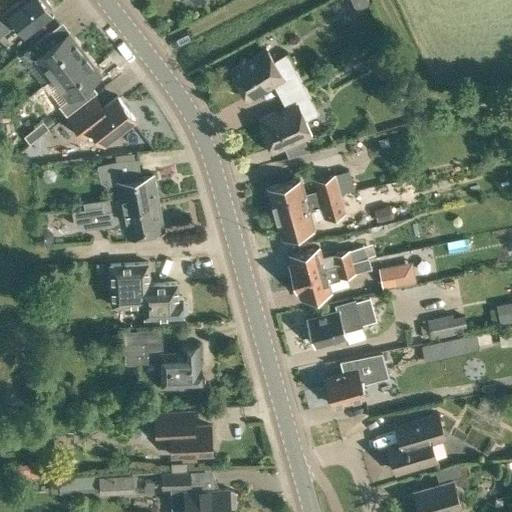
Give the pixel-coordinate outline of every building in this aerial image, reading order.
[(18,0),(0,14),(0,36),(0,37),(17,24),(25,35),(54,12),(52,9),(54,8),(48,0),(18,0)] [(55,75),(84,52),(68,31),(58,40),(50,31),(19,54),(27,64),(37,57),(44,65),(46,63),(54,74),(55,75)] [(390,43),(368,53),(379,77),(401,67),(390,43)] [(280,95),(303,83),(287,52),(275,60),(267,47),(230,70),(248,99),(274,83),(280,95)] [(101,73),(84,52),(55,75),(54,74),(42,84),(52,97),(62,89),(69,97),(59,105),(67,115),(98,91),(90,82),(101,73)] [(303,83),(280,95),(286,107),(259,119),(272,150),(284,145),(289,157),(310,150),(304,136),(312,133),(306,119),(319,113),(303,83)] [(135,118),(118,96),(104,107),(97,98),(70,118),(84,136),(94,129),(104,142),(135,118)] [(0,118),(10,111),(4,103),(0,106),(0,118)] [(387,136),(379,138),(381,145),(389,143),(387,136)] [(89,200),(83,201),(84,208),(102,207),(103,212),(123,208),(158,201),(152,173),(141,176),(138,157),(115,160),(98,163),(101,181),(107,185),(118,183),(121,197),(112,198),(112,197),(112,196),(98,199),(89,200)] [(276,216),(343,197),(341,192),(356,188),(350,169),(336,173),(336,172),(314,179),(317,189),(305,192),(300,177),(268,186),(276,216)] [(343,197),(276,216),(281,235),(314,226),(310,210),(322,207),(324,218),(347,211),(343,197)] [(84,208),(71,210),(74,223),(78,225),(88,224),(88,228),(114,224),(113,221),(125,219),(128,234),(128,235),(163,228),(158,201),(123,208),(103,212),(102,207),(84,208)] [(377,222),(393,217),(390,204),(373,209),(377,222)] [(319,247),(290,255),(292,263),(290,263),(295,280),(357,263),(370,260),(368,256),(366,257),(363,246),(350,249),(350,248),(333,253),(321,256),(319,247)] [(151,283),(150,260),(109,262),(111,306),(144,305),(145,316),(183,314),(188,310),(188,299),(182,296),(178,296),(177,281),(151,283)] [(357,263),(295,280),(298,291),(299,290),(301,297),(331,289),(328,280),(346,275),(356,272),(371,267),(370,260),(357,263)] [(405,261),(378,266),(382,287),(409,282),(405,261)] [(377,319),(370,295),(356,299),(355,297),(334,303),(336,310),(308,318),(309,322),(306,322),(311,342),(315,341),(316,345),(346,336),(348,342),(365,337),(362,326),(363,325),(363,323),(377,319)] [(500,322),(511,319),(511,299),(496,303),(500,322)] [(452,313),(437,317),(441,337),(457,333),(453,318),(452,313)] [(163,351),(162,328),(124,329),(125,362),(162,361),(163,386),(202,384),(202,383),(206,378),(205,372),(201,368),(201,366),(200,366),(199,344),(182,345),(182,350),(163,351)] [(476,331),(452,336),(421,344),(425,359),(456,352),(479,346),(476,331)] [(342,371),(325,376),(328,389),(327,390),(325,393),(327,400),(332,403),(332,404),(366,395),(362,381),(388,374),(381,351),(355,356),(340,359),(342,367),(341,368),(342,371)] [(194,426),(193,412),(156,414),(157,439),(172,439),(172,455),(212,453),(211,425),(194,426)] [(396,470),(437,458),(430,435),(443,431),(438,412),(395,424),(400,440),(388,443),(390,450),(388,454),(390,462),(394,465),(396,470)] [(171,471),(187,470),(186,460),(171,461),(171,471)] [(408,511),(462,511),(459,500),(455,485),(464,483),(471,472),(468,461),(458,461),(435,468),(439,483),(414,490),(420,509),(408,511)] [(55,464),(21,464),(21,479),(55,480),(55,464)] [(187,470),(171,471),(171,473),(161,473),(162,488),(170,488),(171,511),(229,511),(229,507),(234,507),(237,504),(236,492),(233,489),(228,489),(190,491),(190,487),(189,472),(187,472),(187,470)] [(117,493),(116,475),(100,476),(101,494),(117,493)]
